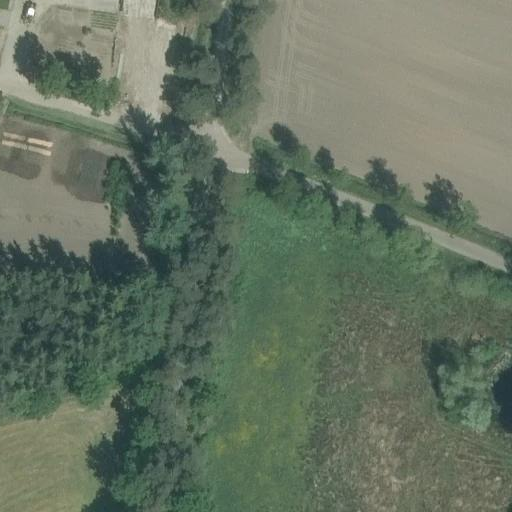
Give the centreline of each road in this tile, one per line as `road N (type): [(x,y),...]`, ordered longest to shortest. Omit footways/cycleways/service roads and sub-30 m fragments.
road 1 (unclassified): [(151,511),(191,140)]
road 2 (unclassified): [(511,260),(191,140)]
road 3 (unclassified): [(191,140),(8,86)]
road 4 (track): [(209,0),(191,140)]
